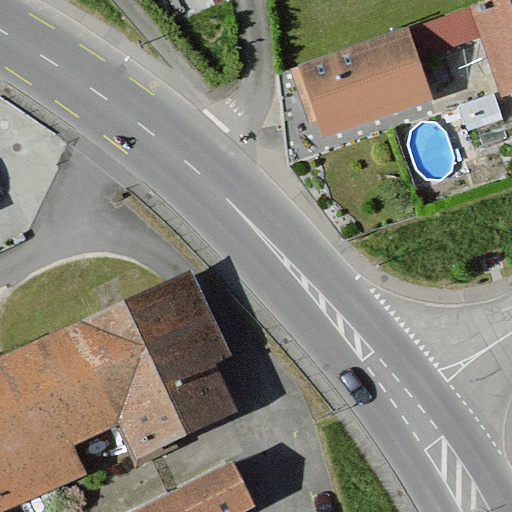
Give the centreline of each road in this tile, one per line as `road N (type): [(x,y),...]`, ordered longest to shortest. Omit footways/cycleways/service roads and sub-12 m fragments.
road 1 (secondary): [(0,24),(94,85),(216,186),(396,395)]
road 2 (secondary): [(396,395),(471,511)]
road 3 (residential): [(511,337),(436,383),(396,395)]
